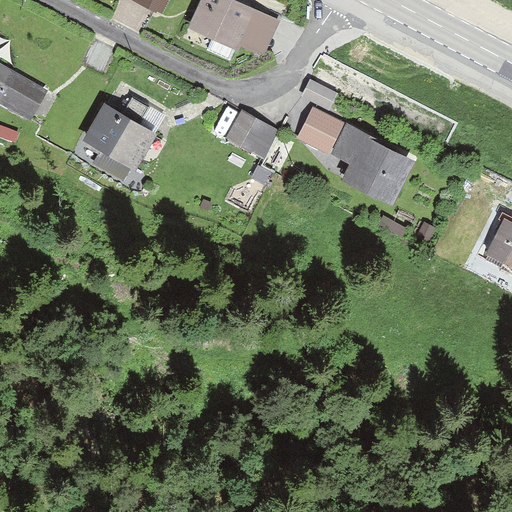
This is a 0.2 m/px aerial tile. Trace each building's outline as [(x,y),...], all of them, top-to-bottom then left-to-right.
[(147,0),(144,5),(160,13),(166,0),(147,0)] [(209,0),(198,27),(258,53),(270,25),(211,0),(209,0)] [(43,90),(1,67),(0,67),(0,96),(30,113),(43,90)] [(311,85),(305,97),(329,110),(336,97),(311,85)] [(314,106),(298,138),(330,154),(346,122),(314,106)] [(93,147),(132,171),(154,135),(115,111),(93,147)] [(274,133),(244,119),(234,140),(263,154),(274,133)] [(350,186),(389,205),(409,165),(348,135),(337,158),(358,168),(350,186)] [(496,258),(511,265),(511,229),(510,228),(496,258)]
